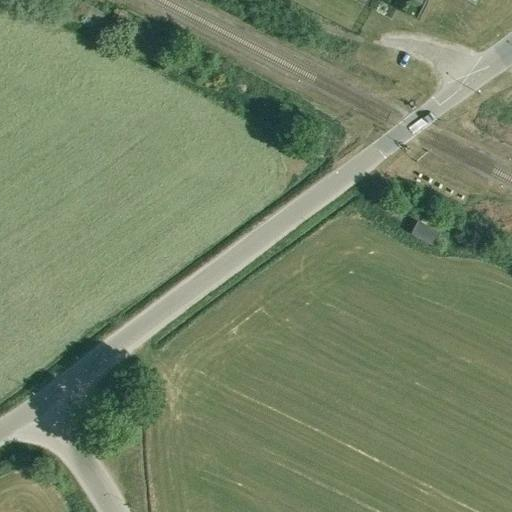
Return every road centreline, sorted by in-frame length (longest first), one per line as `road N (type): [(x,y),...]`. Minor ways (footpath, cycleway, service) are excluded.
road 1 (unclassified): [(33,413),(511,49)]
road 2 (unclassified): [(114,511),(97,479),(33,413)]
